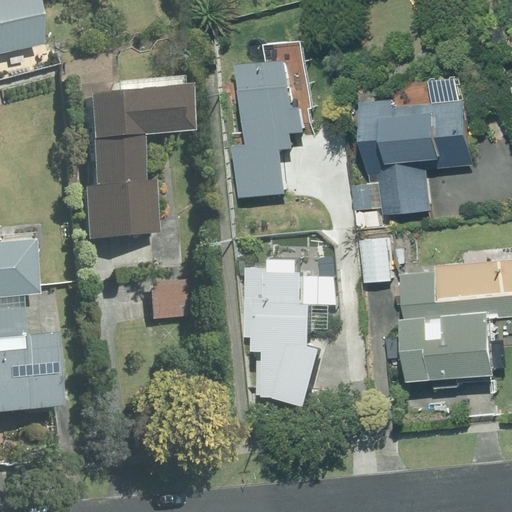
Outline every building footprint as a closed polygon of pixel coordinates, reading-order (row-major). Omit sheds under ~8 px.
[(0,0),(0,52),(37,44),(27,0),(0,0)] [(296,50),(246,54),(253,138),(241,139),(245,191),(290,188),(287,142),(299,141),(298,126),(311,125),(308,97),(300,98),(296,50)] [(76,187),(81,239),(153,233),(149,180),(137,181),(133,135),(181,131),(177,85),(79,94),(87,186),(76,187)] [(396,97),(364,100),(370,173),(383,171),(387,212),(432,208),(429,167),(473,164),(468,98),(396,104),(396,97)] [(390,236),(364,238),(368,280),(394,278),(390,236)] [(0,411),(49,407),(42,333),(20,335),(16,296),(32,294),(27,241),(0,243),(0,411)] [(511,262),(402,272),(411,378),(498,371),(494,318),(511,316),(511,262)] [(310,403),(325,344),(313,341),(315,298),(304,298),(305,265),(250,263),(247,332),(258,332),(256,393),(275,393),(310,403)] [(145,282),(148,318),(186,315),(182,278),(145,282)] [(511,393),(493,396),(495,418),(511,416),(511,393)]
